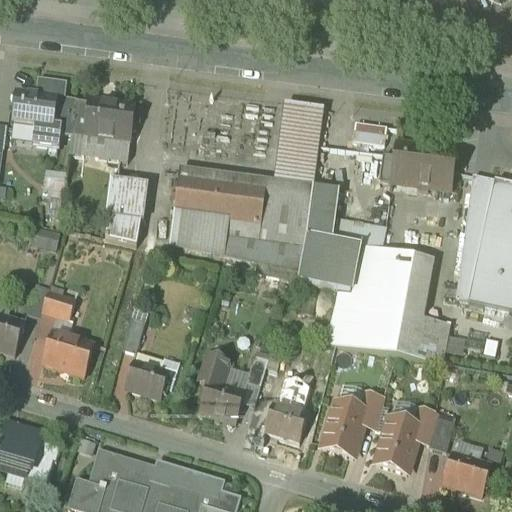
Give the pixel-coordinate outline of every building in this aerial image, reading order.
[(197,0),(199,11),(324,2),(323,0),(197,0)] [(67,88),(38,84),(36,100),(16,98),(12,129),(36,133),(33,152),(58,155),(60,140),(72,141),(76,106),(65,105),(67,88)] [(89,108),(76,106),(72,141),(97,145),(95,164),(120,167),(128,168),(135,109),(118,107),(104,105),(104,107),(105,109),(89,107),(89,108)] [(312,200),(313,194),(318,153),(322,116),(286,111),(274,195),(312,200)] [(387,133),(355,128),(352,149),(384,153),(387,133)] [(455,157),(397,149),(395,163),(391,193),(417,197),(418,192),(450,196),(452,179),(455,157)] [(274,195),(179,182),(174,219),(228,227),(223,259),(223,261),(301,278),(306,243),(312,200),(274,195)] [(511,190),(473,182),(456,305),(511,317),(511,190)] [(145,193),(113,189),(109,222),(110,222),(141,226),(145,193)] [(339,198),(313,194),(312,200),(306,243),(332,247),(339,198)] [(228,227),(174,219),(170,248),(223,259),(228,227)] [(141,226),(110,222),(105,245),(137,252),(140,234),(141,226)] [(60,240),(33,234),(30,249),(56,255),(60,240)] [(332,247),(306,243),(301,287),(300,287),(340,296),(349,298),(346,309),(338,307),(327,348),(339,351),(443,371),(450,330),(423,325),(434,266),(370,254),(370,251),(361,250),(361,252),(332,247)] [(34,294),(26,321),(40,325),(42,319),(48,298),(34,294)] [(349,298),(340,296),(338,307),(346,309),(349,298)] [(75,306),(48,298),(42,319),(57,323),(69,327),(69,326),(75,306)] [(12,310),(0,306),(0,321),(8,324),(12,310)] [(148,318),(135,314),(132,324),(145,328),(148,318)] [(0,321),(0,357),(15,362),(25,329),(8,324),(0,321)] [(69,327),(57,323),(52,338),(68,343),(73,328),(69,326),(69,327)] [(132,324),(122,356),(136,360),(145,328),(132,324)] [(68,343),(52,338),(42,371),(84,384),(94,351),(68,343)] [(268,365),(255,361),(246,389),(259,393),(268,365)] [(179,370),(164,365),(161,376),(168,379),(164,395),(171,397),(179,370)] [(227,373),(206,366),(199,387),(208,390),(208,388),(222,392),(227,373)] [(161,376),(134,368),(126,396),(160,406),(164,395),(168,379),(161,376)] [(222,392),(208,388),(208,390),(199,419),(222,426),(222,424),(235,427),(235,428),(236,429),(245,399),(222,392)] [(338,409),(336,408),(336,410),(323,453),(322,454),(324,455),(352,463),(353,464),(354,462),(353,462),(363,431),(374,435),(383,404),(367,399),(362,416),(338,409)] [(307,422),(272,411),(265,437),(299,448),(307,422)] [(415,432),(390,424),(376,470),(407,480),(416,447),(429,451),(428,454),(429,454),(435,419),(420,415),(415,432)] [(455,425),(435,419),(429,454),(446,459),(455,425)] [(34,437),(7,429),(0,450),(0,469),(26,477),(24,483),(47,490),(54,468),(56,468),(61,453),(32,445),(34,437)] [(175,479),(99,456),(89,490),(77,486),(69,511),(217,511),(220,503),(172,488),(175,479)] [(491,472),(452,460),(443,491),(482,502),(491,472)] [(222,497),(220,503),(217,511),(239,511),(242,503),(222,497)]
